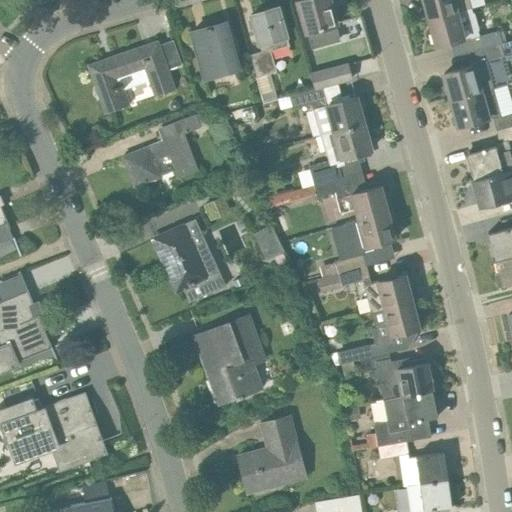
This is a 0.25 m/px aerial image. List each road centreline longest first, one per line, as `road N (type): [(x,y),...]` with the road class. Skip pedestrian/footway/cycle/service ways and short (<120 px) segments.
road 1 (residential): [(499,511),(488,421),(378,0)]
road 2 (residential): [(181,511),(158,410),(22,98),(26,60)]
road 3 (residential): [(26,60),(44,40),(146,0)]
